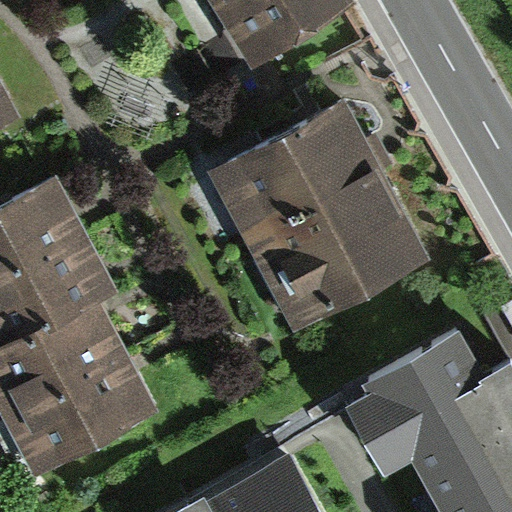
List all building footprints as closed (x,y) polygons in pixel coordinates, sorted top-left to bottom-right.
[(220,0),(225,6),(253,51),(336,0),(220,0)] [(0,113),(14,106),(0,78),(0,113)] [(210,157),(294,313),(430,241),(374,137),(346,85),(210,157)] [(50,159),(0,184),(0,333),(99,282),(111,275),(105,263),(79,214),(50,159)] [(0,389),(37,460),(159,398),(139,360),(112,308),(99,282),(0,333),(0,389)] [(363,359),(369,370),(347,382),(385,451),(415,435),(450,498),(425,511),(511,511),(511,338),(511,337),(484,352),(459,306),(363,359)] [(325,511),(288,445),(168,511),(325,511)]
